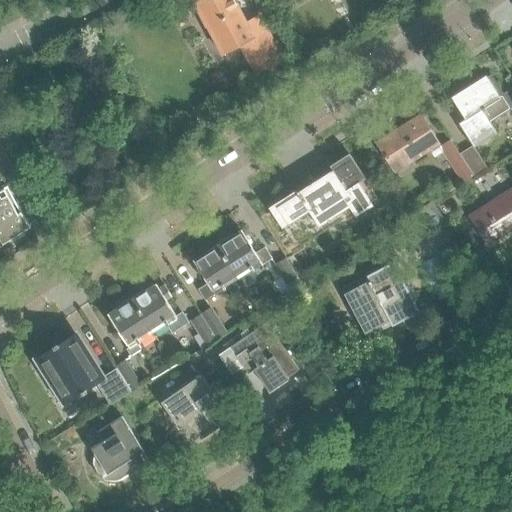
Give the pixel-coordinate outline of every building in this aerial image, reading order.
[(283,61),(259,15),(245,23),(233,0),(193,0),(222,55),(239,46),(255,75),(283,61)] [(496,132),(490,122),(511,108),(511,102),(506,92),(503,94),(491,75),(487,78),(486,75),(451,97),(465,119),(458,123),(473,146),(496,132)] [(407,162),(438,143),(420,116),(377,143),(394,170),(396,170),(401,177),(411,170),(407,162)] [(473,177),(459,155),(450,141),(440,147),(464,183),(473,177)] [(0,184),(17,175),(0,143),(0,184)] [(487,168),(473,147),(459,155),(473,177),(487,168)] [(276,207),(260,218),(285,257),(301,246),(376,198),(351,159),(327,174),(328,174),(300,192),(298,190),(296,192),(297,194),(276,207)] [(0,241),(39,218),(18,178),(0,187),(0,241)] [(511,188),(468,217),(488,247),(511,232),(511,188)] [(445,224),(432,203),(408,218),(421,239),(445,224)] [(263,265),(241,231),(230,238),(229,236),(215,244),(238,278),(251,270),(252,272),(263,265)] [(238,278),(215,244),(203,252),(204,254),(193,261),(207,283),(198,289),(206,300),(214,295),(215,295),(226,288),(225,287),(238,278)] [(302,285),(285,258),(275,265),(292,291),(302,285)] [(413,301),(392,262),(342,289),(368,338),(419,311),(414,303),(415,302),(414,300),(413,301)] [(176,316),(165,300),(171,296),(164,285),(164,286),(165,288),(160,292),(156,284),(145,291),(143,290),(130,298),(152,332),(166,324),(166,325),(167,325),(172,332),(188,322),(182,312),(176,316)] [(152,332),(130,298),(118,306),(119,308),(108,315),(129,348),(126,349),(130,355),(140,349),(137,344),(140,342),(140,341),(152,332)] [(226,332),(211,308),(201,314),(216,339),(226,332)] [(216,339),(201,314),(191,321),(199,334),(194,338),(201,349),(216,339)] [(235,345),(230,349),(248,374),(253,370),(269,392),(289,379),(287,377),(298,369),(291,359),(295,356),(288,346),(284,349),(268,324),(235,345)] [(101,378),(74,335),(58,345),(57,343),(52,346),(53,348),(37,358),(43,368),(38,371),(54,396),(59,392),(65,402),(81,392),(82,394),(87,391),(85,389),(96,383),(110,405),(130,392),(116,369),(101,378)] [(216,371),(201,349),(187,358),(203,380),(216,371)] [(141,386),(125,360),(115,367),(116,369),(130,392),(141,386)] [(223,409),(211,392),(212,392),(210,389),(210,390),(203,380),(167,405),(184,431),(187,435),(192,437),(196,437),(201,436),(203,435),(215,427),(210,418),(223,409)] [(139,468),(124,444),(134,438),(135,440),(136,439),(122,416),(96,433),(102,442),(91,449),(94,455),(93,460),(93,466),(95,471),(98,476),(102,479),(105,480),(109,481),(113,482),(119,481),(121,480),(139,468)]
